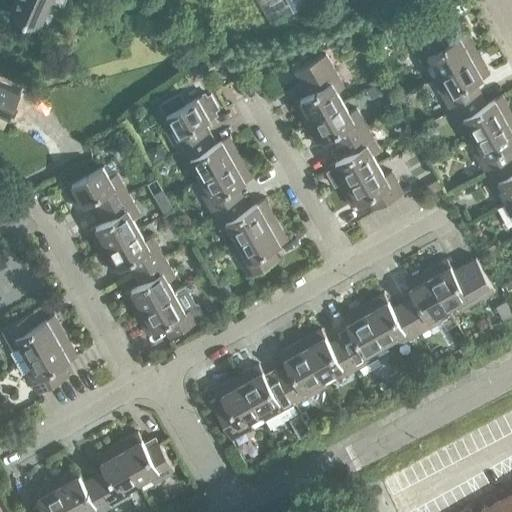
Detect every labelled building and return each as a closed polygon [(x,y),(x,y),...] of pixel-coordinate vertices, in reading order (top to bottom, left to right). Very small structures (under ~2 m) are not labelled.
[(15,0),(10,12),(42,26),(52,0),(53,0),(63,4),(64,0),(15,0)] [(258,0),(270,20),(305,0),(258,0)] [(452,39),(439,16),(409,34),(427,66),(435,61),(441,72),(478,51),(467,31),(452,39)] [(476,94),(481,91),(475,80),(490,72),(478,51),(441,72),(447,83),(439,88),(450,108),(476,94)] [(295,70),(308,93),(293,101),(305,122),(342,101),(336,90),(344,85),(326,52),(295,70)] [(0,122),(4,125),(10,111),(11,112),(22,87),(0,77),(0,122)] [(383,77),(375,81),(381,91),(389,86),(383,77)] [(481,91),(476,94),(450,108),(462,129),(470,124),(476,135),(511,114),(511,111),(502,93),(487,102),(481,91)] [(178,149),(208,132),(202,121),(217,113),(215,109),(219,107),(211,93),(207,95),(205,92),(186,102),(180,92),(161,103),(173,125),(166,129),(178,149)] [(331,134),(337,145),(368,127),(356,107),(348,112),(342,101),(305,122),(317,142),(331,134)] [(402,108),(389,115),(397,129),(409,122),(402,108)] [(511,156),(511,145),(510,143),(511,142),(511,114),(476,135),(482,146),(474,150),(486,171),(511,156)] [(337,145),(343,156),(329,164),(331,168),(328,170),(335,184),(339,182),(340,185),(377,164),(371,153),(380,148),(368,127),(337,145)] [(214,143),(208,132),(178,149),(189,170),(198,165),(204,176),(241,155),(229,134),(214,143)] [(157,143),(145,149),(152,162),(164,155),(157,143)] [(244,195),(238,184),(252,176),(241,155),(204,176),(210,187),(201,191),(213,212),(244,195)] [(511,156),(486,171),(497,192),(506,187),(511,198),(511,197),(511,156)] [(367,197),(373,208),(404,191),(392,170),(383,174),(377,164),(340,185),(352,205),(367,197)] [(102,165),(65,186),(77,207),(92,199),(98,209),(103,207),(129,192),(117,172),(109,176),(102,165)] [(104,220),(89,229),(101,249),(138,228),(132,218),(140,213),(129,192),(103,207),(98,209),(104,220)] [(250,205),(244,195),(213,212),(225,233),(233,228),(239,239),(276,218),(265,197),(250,205)] [(249,275),(280,258),(273,247),(288,238),(276,218),(239,239),(245,249),(237,254),(249,275)] [(138,228),(101,249),(112,270),(127,261),(133,272),(138,269),(164,255),(152,234),(144,239),(138,228)] [(139,283),(125,291),(136,312),(173,291),(185,284),(185,283),(173,290),(167,280),(176,275),(164,255),(138,269),(133,272),(139,283)] [(447,256),(426,268),(447,305),(458,299),(463,307),(495,289),(480,263),(478,258),(455,271),(447,256)] [(414,294),(403,300),(406,305),(421,331),(429,326),(441,319),(436,311),(447,305),(426,268),(406,279),(414,294)] [(173,291),(136,312),(148,332),(163,324),(167,321),(174,333),(200,318),(205,315),(198,302),(196,303),(185,284),(173,291)] [(384,291),(364,303),(384,340),(395,334),(400,342),(421,331),(406,305),(403,300),(392,306),(384,291)] [(511,309),(507,300),(497,305),(504,318),(511,313),(511,309)] [(351,329),(341,336),(343,340),(358,366),(378,355),(374,346),(384,340),(364,303),(343,315),(351,329)] [(33,310),(28,312),(2,327),(14,349),(10,351),(16,362),(66,333),(54,313),(39,321),(33,310)] [(322,327),(301,339),(322,376),(333,370),(337,378),(358,366),(343,340),(333,346),(330,342),(322,327)] [(69,374),(63,363),(77,354),(66,333),(16,362),(22,372),(26,370),(39,392),(69,374)] [(289,365),(278,371),(281,376),(295,402),(316,390),(327,384),(322,376),(301,339),(280,350),(289,365)] [(259,362),(238,374),(259,411),(270,405),(275,413),(295,402),(281,376),(278,371),(267,377),(259,362)] [(229,405),(217,412),(232,438),(253,425),(248,417),(259,411),(238,374),(218,386),(226,400),(229,405)] [(304,421),(294,427),(300,436),(309,431),(304,421)] [(117,442),(138,479),(149,473),(154,481),(175,469),(158,439),(146,445),(138,430),(117,442)] [(105,468),(94,474),(112,505),(132,493),(128,485),(138,479),(117,442),(97,454),(105,468)] [(94,474),(84,480),(75,466),(55,477),(74,511),(79,511),(86,508),(88,511),(99,511),(112,505),(94,474)] [(74,511),(55,477),(34,489),(42,504),(31,510),(31,511),(74,511)] [(511,511),(511,490),(473,511),(511,511)]
